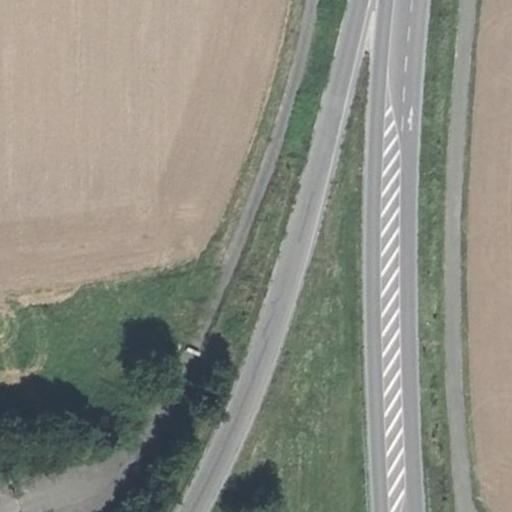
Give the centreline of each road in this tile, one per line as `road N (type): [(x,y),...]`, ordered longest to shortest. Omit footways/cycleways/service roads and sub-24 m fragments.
road 1 (track): [(315,0),(291,114),(247,238),(150,440),(102,511)]
road 2 (secondary): [(367,0),(296,271),(234,436),(194,511)]
road 3 (track): [(468,511),(453,331),(466,0)]
road 4 (secondary): [(401,511),(392,268),(405,0)]
